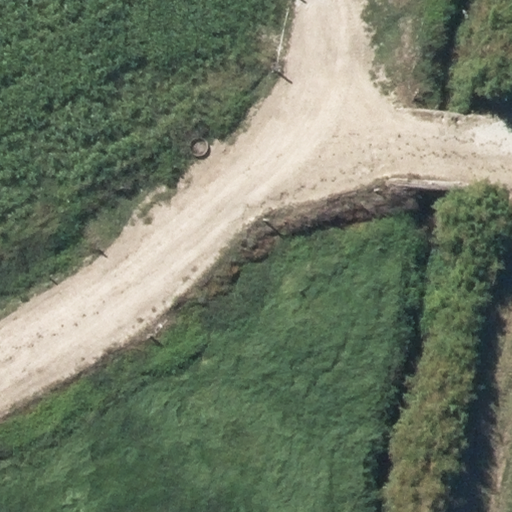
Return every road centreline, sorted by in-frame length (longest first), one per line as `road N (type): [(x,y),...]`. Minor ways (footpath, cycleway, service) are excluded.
road 1 (track): [(310,0),(366,154),(0,369)]
road 2 (track): [(366,154),(511,163)]
